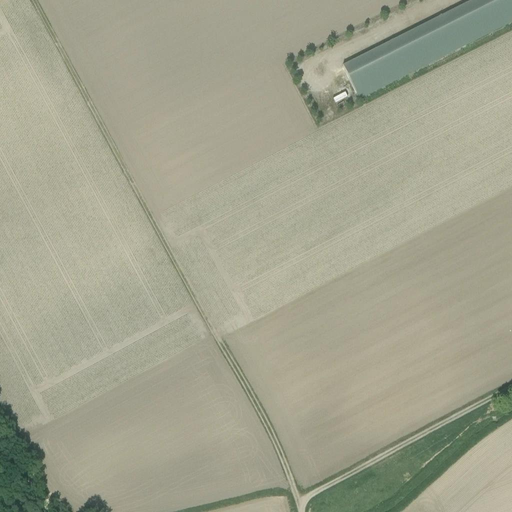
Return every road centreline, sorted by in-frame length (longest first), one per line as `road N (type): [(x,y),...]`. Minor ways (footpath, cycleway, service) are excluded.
road 1 (track): [(297,503),(287,466),(29,0)]
road 2 (track): [(297,503),(511,390)]
